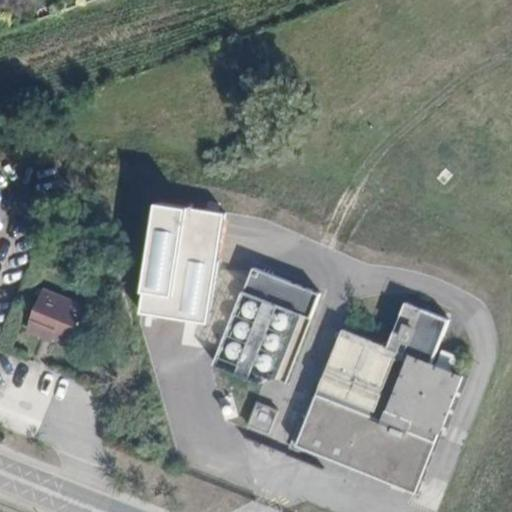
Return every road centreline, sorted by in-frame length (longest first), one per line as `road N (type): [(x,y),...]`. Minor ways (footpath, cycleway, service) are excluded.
road 1 (unknown): [(281,476),(276,449),(339,306),(383,280),(430,285)]
road 2 (unknown): [(426,511),(456,458),(480,374),(481,335)]
